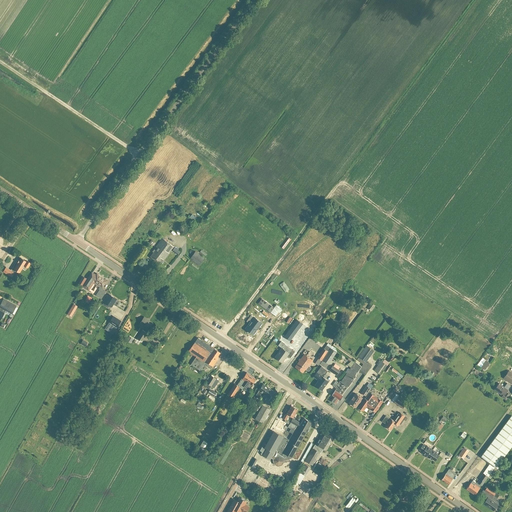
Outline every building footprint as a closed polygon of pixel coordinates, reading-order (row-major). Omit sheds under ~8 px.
[(236,234),(228,244),(245,257),(241,262),(247,266),(251,262),(258,268),(270,252),(264,248),(260,252),(249,244),(254,237),(251,235),(246,241),(236,234)] [(150,257),(154,260),(158,263),(161,258),(164,260),(174,247),(163,238),(152,252),(153,252),(150,257)] [(199,265),(204,258),(195,252),(190,259),(199,265)] [(28,268),(31,263),(27,261),(27,262),(21,258),(19,261),(17,260),(11,270),(6,267),(3,272),(12,277),(16,271),(19,273),(24,265),(28,268)] [(97,285),(102,277),(98,275),(99,274),(97,273),(94,277),(94,278),(93,281),(88,278),(83,286),(88,290),(93,283),(97,285)] [(105,285),(108,281),(106,279),(105,280),(102,277),(97,285),(100,287),(99,289),(100,289),(96,295),(101,299),(106,291),(102,288),(104,284),(105,285)] [(116,300),(116,299),(109,294),(104,302),(111,307),(113,304),(116,306),(119,301),(116,300)] [(16,306),(7,302),(5,307),(2,305),(0,308),(0,319),(0,320),(6,310),(12,313),(16,306)] [(70,316),(77,306),(74,304),(67,314),(70,316)] [(315,312),(306,323),(312,327),(320,316),(315,312)] [(255,316),(247,327),(254,333),(262,322),(255,316)] [(149,329),(153,323),(147,319),(144,317),(140,323),(149,329)] [(109,323),(116,327),(119,322),(112,318),(109,323)] [(297,320),(291,328),(296,332),(303,324),(297,320)] [(142,342),(148,333),(142,330),(137,339),(142,342)] [(200,371),(202,368),(202,367),(204,368),(205,366),(204,366),(205,364),(210,368),(212,366),(213,366),(219,357),(218,356),(220,353),(214,349),(212,348),(213,348),(211,347),(212,348),(209,352),(198,344),(201,340),(198,338),(195,343),(194,342),(188,351),(196,357),(191,364),(200,371)] [(282,362),(289,353),(292,349),(285,344),(282,348),(275,357),(282,362)] [(323,348),(317,357),(321,360),(327,351),(323,348)] [(331,349),(320,364),(326,368),(337,353),(331,349)] [(363,351),(360,357),(367,362),(371,356),(363,351)] [(312,360),(307,356),(304,355),(295,367),(303,372),(305,369),(308,371),(309,371),(311,369),(311,367),(308,366),(312,360)] [(358,358),(357,359),(363,364),(359,370),(365,374),(371,366),(358,358)] [(490,363),(486,360),(483,358),(477,365),(480,368),(484,371),(490,363)] [(362,366),(355,362),(355,361),(341,382),(340,381),(335,388),(336,388),(332,394),(334,396),(333,396),(331,400),(335,403),(338,400),(337,399),(338,399),(340,400),(343,396),(338,392),(339,390),(344,384),(347,386),(362,366)] [(387,366),(381,361),(374,371),(380,375),(387,366)] [(314,377),(319,380),(315,385),(321,390),(328,381),(323,377),(328,371),(321,366),(317,373),(315,373),(314,375),(314,376),(314,377)] [(340,371),(333,366),(330,370),(337,375),(340,371)] [(239,387),(242,389),(244,386),(251,376),(246,373),(242,379),(241,381),(241,380),(237,386),(235,384),(228,393),(233,397),(239,387)] [(208,379),(206,383),(207,383),(205,386),(209,389),(211,386),(216,379),(210,375),(210,376),(209,378),(208,377),(207,379),(208,379)] [(251,385),(256,379),(251,376),(244,386),(242,389),(244,391),(245,389),(248,391),(251,387),(250,386),(251,385)] [(194,392),(197,386),(193,383),(189,390),(194,392)] [(506,400),(510,393),(507,391),(508,390),(499,383),(494,389),(502,395),(502,397),(506,400)] [(262,393),(264,394),(268,387),(263,384),(259,390),(256,395),(259,397),(262,393)] [(366,396),(371,389),(366,386),(361,393),(366,396)] [(273,391),(268,387),(264,394),(261,398),(264,400),(267,396),(269,397),(273,391)] [(365,398),(362,401),(358,407),(363,411),(367,405),(371,408),(370,409),(376,412),(383,402),(378,398),(377,399),(374,397),(375,396),(374,396),(374,394),(373,394),(372,393),(371,393),(370,392),(365,399),(365,398)] [(362,398),(355,393),(349,403),(356,407),(362,398)] [(399,395),(394,402),(403,408),(408,401),(399,395)] [(253,411),(258,403),(251,399),(246,407),(253,411)] [(263,406),(255,419),(263,423),(266,418),(271,410),(263,406)] [(285,420),(286,419),(288,414),(293,417),(297,409),(291,406),(289,410),(288,409),(283,418),(285,420)] [(396,422),(395,424),(398,426),(399,424),(401,425),(404,420),(403,419),(405,416),(400,412),(399,414),(398,413),(393,420),(396,422)] [(511,415),(481,456),(491,464),(496,467),(511,445),(511,415)] [(289,440),(272,430),(261,451),(262,452),(261,454),(263,455),(266,458),(267,458),(270,459),(271,458),(274,460),(274,464),(278,465),(281,465),(283,462),(283,460),(292,458),(312,422),(304,418),(301,423),(293,418),(290,422),(286,419),(285,420),(284,422),(289,425),(288,427),(295,431),(289,440)] [(391,430),(395,424),(396,422),(393,420),(392,419),(390,418),(385,426),(391,430)] [(434,427),(440,431),(444,425),(438,421),(434,427)] [(332,441),(336,436),(324,428),(321,434),(322,434),(305,461),(312,465),(320,452),(321,452),(323,449),(326,450),(331,441),(332,441)] [(435,453),(436,452),(427,446),(426,447),(423,444),(419,450),(423,452),(422,453),(431,459),(432,458),(435,461),(439,455),(435,453)] [(460,453),(465,456),(469,450),(464,447),(460,453)] [(322,472),(328,462),(322,458),(316,468),(322,472)] [(478,483),(479,483),(477,486),(475,484),(476,483),(473,481),(471,483),(467,489),(475,495),(480,488),(481,485),(482,485),(488,477),(490,479),(498,469),(496,468),(496,467),(491,464),(480,479),(481,480),(478,483)] [(306,476),(311,468),(306,465),(301,473),(306,476)] [(449,485),(456,474),(449,469),(442,480),(449,485)] [(488,486),(487,487),(484,491),(492,497),(495,493),(491,489),(491,488),(488,486)] [(488,497),(483,504),(493,511),(499,504),(498,503),(500,501),(496,499),(494,502),(488,497)] [(241,499),(239,498),(237,501),(234,500),(227,511),(235,511),(236,510),(238,511),(240,511),(241,511),(242,511),(246,511),(249,507),(244,505),(246,502),(244,501),(244,500),(242,498),(241,499)]
